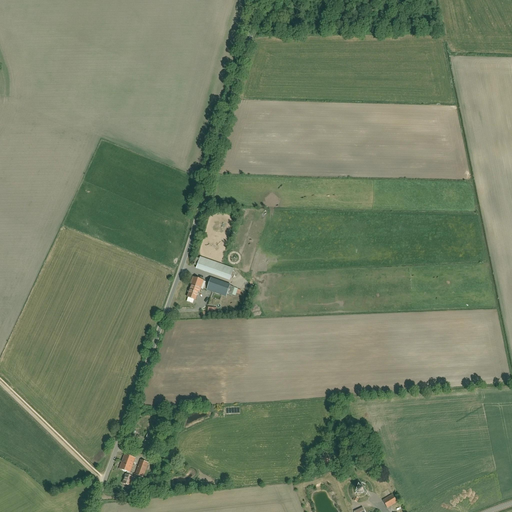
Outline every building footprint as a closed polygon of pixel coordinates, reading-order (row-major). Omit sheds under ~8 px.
[(197,266),(231,278),(234,269),(200,257),(197,266)] [(190,285),(192,286),(190,289),(189,289),(188,292),(189,293),(187,297),(188,297),(187,301),(193,303),(194,300),(195,300),(199,290),(200,291),(204,280),(193,277),(190,285)] [(238,289),(229,287),(230,285),(211,278),(207,290),(226,296),(226,295),(232,297),(232,295),(236,296),(238,289)] [(146,439),(157,443),(159,437),(148,433),(146,439)] [(154,444),(145,440),(141,452),(149,455),(154,444)] [(130,472),(135,458),(125,454),(119,469),(127,472),(127,471),(130,472)] [(140,460),(135,474),(143,477),(148,463),(140,460)] [(127,471),(127,472),(126,475),(123,483),(130,486),(132,482),(133,482),(135,478),(131,477),(132,473),(130,472),(127,471)] [(392,495),(383,501),(387,508),(397,502),(392,495)]
